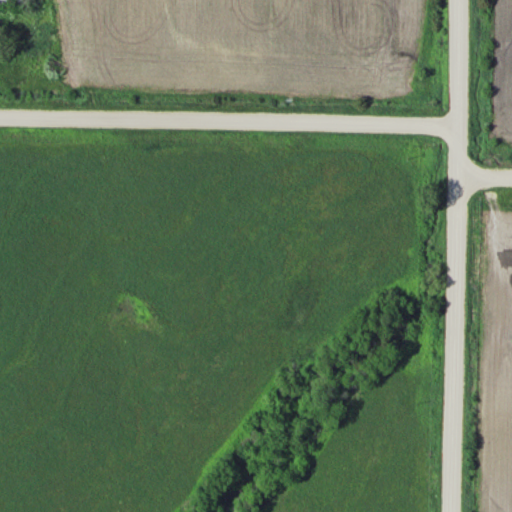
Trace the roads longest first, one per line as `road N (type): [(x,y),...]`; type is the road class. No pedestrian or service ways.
road 1 (secondary): [(450,511),(459,0)]
road 2 (residential): [(459,124),(0,114)]
